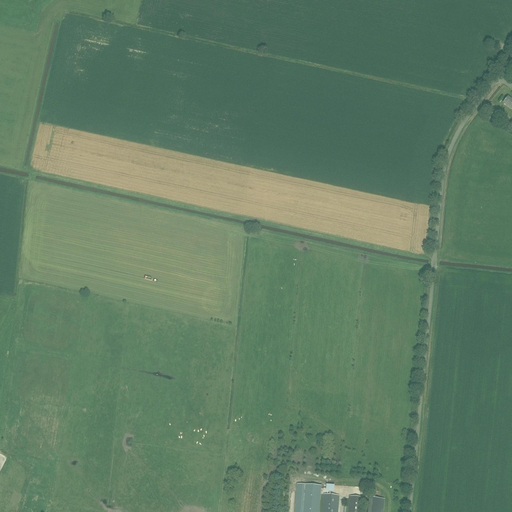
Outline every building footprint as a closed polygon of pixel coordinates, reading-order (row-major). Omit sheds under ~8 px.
[(491,40),(489,45),(497,48),(499,43),(491,40)] [(511,100),(508,97),(503,104),(511,110),(511,108),(511,100)] [(318,511),(320,486),(305,485),(297,484),(294,511),(318,511)] [(321,511),(337,511),(339,496),(323,494),(321,511)] [(349,496),(347,511),(361,511),(363,498),(349,496)] [(383,511),(384,500),(369,498),(368,511),(383,511)]
